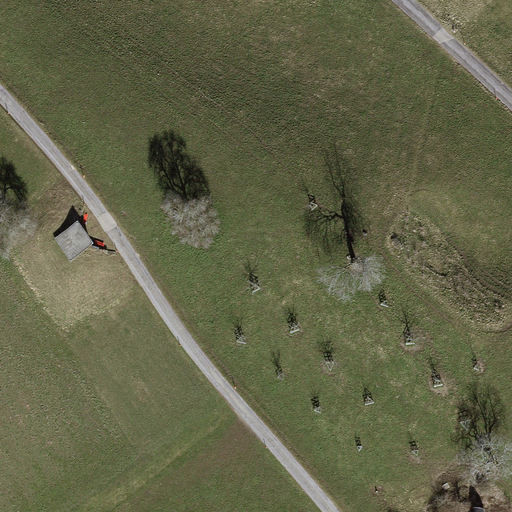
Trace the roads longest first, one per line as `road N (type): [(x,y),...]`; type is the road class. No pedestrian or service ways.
road 1 (unclassified): [(335,511),(196,348),(106,211),(0,84)]
road 2 (unclassified): [(511,103),(400,0)]
